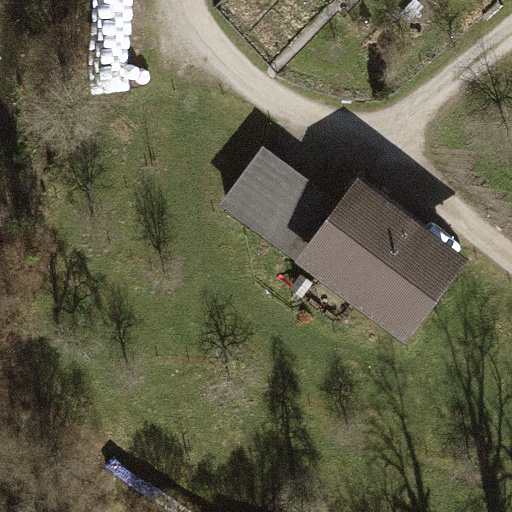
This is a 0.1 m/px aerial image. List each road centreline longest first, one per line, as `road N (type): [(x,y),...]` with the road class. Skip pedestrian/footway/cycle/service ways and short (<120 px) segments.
road 1 (track): [(511,261),(370,154),(233,70),(183,0)]
road 2 (track): [(370,154),(511,34)]
